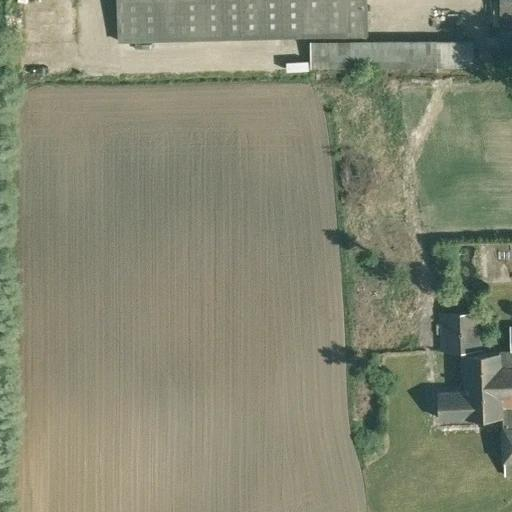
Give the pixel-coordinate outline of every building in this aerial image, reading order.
[(116,0),(118,42),(368,36),(367,0),(116,0)] [(511,0),(499,0),(500,31),(500,55),(511,54),(511,0)] [(437,25),(396,25),(395,36),(437,37),(437,25)] [(311,68),(474,67),(473,39),(311,40),(311,68)] [(441,351),(483,351),(482,312),(440,312),(441,351)] [(511,352),(464,354),(465,392),(438,393),(439,418),(504,416),(506,476),(511,476),(511,352)]
